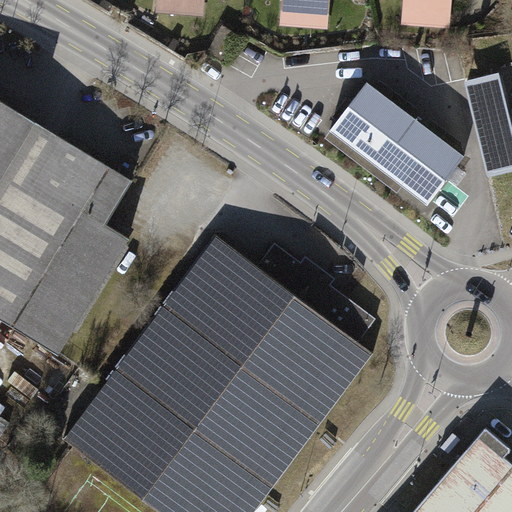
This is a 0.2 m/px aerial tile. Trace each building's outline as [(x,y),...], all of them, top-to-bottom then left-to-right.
[(163,0),(163,17),(207,19),(207,0),(163,0)] [(287,0),(286,30),(332,32),(332,0),(287,0)] [(453,29),(454,0),(407,0),(406,27),(453,29)] [(511,133),(499,78),(468,85),(490,177),(511,171),(511,133)] [(464,157),(368,84),(331,133),(428,205),(440,189),(464,157)] [(0,94),(0,309),(72,353),(143,238),(121,224),(145,183),(114,165),(0,94)] [(264,265),(225,239),(70,441),(165,511),(265,511),(381,356),(365,343),(380,320),(333,287),(340,281),(310,258),(304,266),(279,247),(264,265)] [(511,452),(511,451),(487,430),(417,511),(511,511),(511,471),(503,463),(511,452)]
